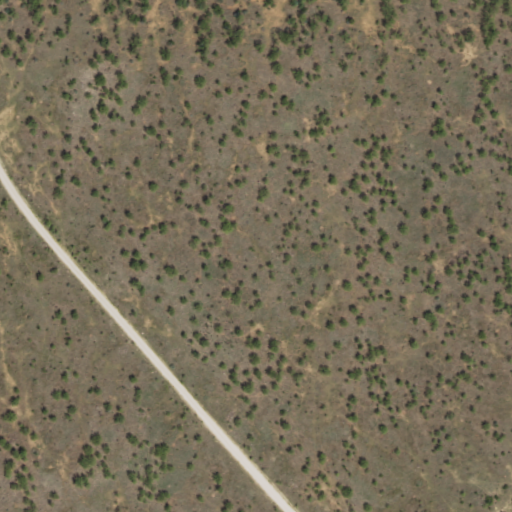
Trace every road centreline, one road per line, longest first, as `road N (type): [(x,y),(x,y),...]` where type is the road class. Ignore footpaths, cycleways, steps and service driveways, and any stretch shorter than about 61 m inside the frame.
road 1 (track): [(49,511),(49,312),(9,246),(0,179)]
road 2 (track): [(49,312),(85,327),(251,511)]
